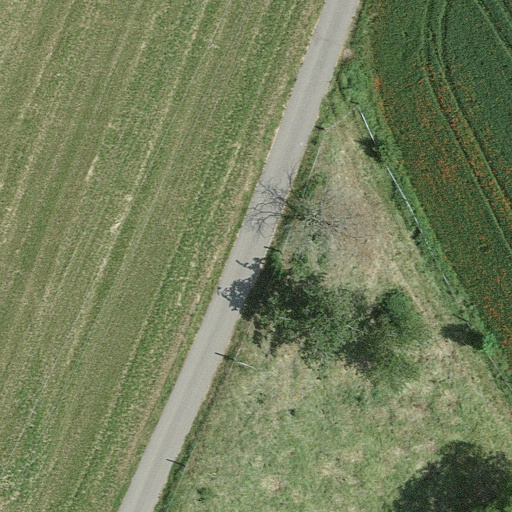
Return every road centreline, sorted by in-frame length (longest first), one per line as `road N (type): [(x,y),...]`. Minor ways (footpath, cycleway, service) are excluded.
road 1 (unclassified): [(136,511),(349,0)]
road 2 (track): [(344,14),(416,245),(511,398)]
